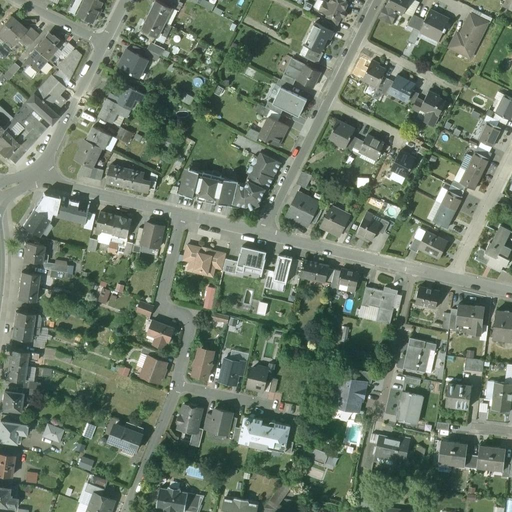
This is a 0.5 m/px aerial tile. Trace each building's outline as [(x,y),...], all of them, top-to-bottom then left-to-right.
[(85,0),(83,0),(76,15),(91,22),(96,14),(97,14),(100,8),(99,7),(85,0)] [(172,7),(156,0),(154,0),(148,14),(164,22),(172,7)] [(192,0),(213,10),(216,4),(206,0),(192,0)] [(346,0),(344,0),(330,0),(328,4),(323,1),(318,11),(327,15),(339,21),(341,17),(343,18),(346,17),(346,16),(345,12),(344,11),(349,2),(346,0)] [(409,0),(388,0),(388,1),(386,6),(398,12),(403,15),(409,0)] [(511,0),(505,0),(503,5),(509,8),(511,3),(511,0)] [(398,12),(386,6),(385,5),(380,16),(383,18),(382,19),(388,22),(389,21),(393,22),(398,12)] [(172,7),(164,22),(170,24),(174,16),(175,17),(179,11),(172,7)] [(437,13),(430,10),(425,20),(426,20),(420,31),(439,41),(444,30),(446,31),(447,28),(446,27),(449,21),(436,15),(437,13)] [(164,22),(148,14),(140,29),(156,37),(164,22)] [(414,14),(406,29),(412,32),(414,28),(419,17),(414,14)] [(471,14),(459,37),(456,36),(450,48),(470,58),(488,23),(471,14)] [(10,15),(0,26),(0,31),(8,38),(4,42),(11,48),(20,37),(24,40),(32,30),(27,25),(24,30),(13,20),(15,19),(10,15)] [(339,21),(327,15),(325,20),(336,26),(337,26),(339,21)] [(425,20),(419,17),(414,28),(420,31),(426,20),(425,20)] [(336,26),(325,20),(322,25),(333,31),(336,26)] [(164,22),(156,37),(163,40),(166,34),(165,34),(170,24),(164,22)] [(322,25),(315,22),(304,45),(312,48),(320,52),(327,37),(330,38),(334,31),(333,31),(322,25)] [(32,30),(24,40),(29,45),(38,35),(32,30)] [(46,36),(35,49),(47,59),(58,47),(46,36)] [(165,48),(152,42),(148,49),(160,55),(161,55),(165,48)] [(68,43),(61,51),(67,55),(74,47),(68,43)] [(67,55),(57,66),(71,77),(82,54),(74,47),(67,55)] [(148,59),(126,48),(117,66),(131,72),(131,73),(139,78),(148,59)] [(320,52),(312,48),(307,58),(318,64),(323,53),(320,52)] [(35,49),(24,61),(36,71),(47,59),(35,49)] [(160,55),(148,49),(145,55),(157,60),(160,55)] [(284,74),(298,81),(313,87),(321,71),(306,64),(292,58),(284,74)] [(14,63),(7,71),(13,75),(19,68),(14,63)] [(385,70),(371,63),(363,79),(371,82),(379,85),(383,77),(384,76),(382,75),(385,70)] [(51,73),(33,93),(48,107),(60,94),(66,87),(51,73)] [(296,80),(284,74),(282,80),(291,85),(293,86),(296,80)] [(415,84),(397,75),(394,82),(389,92),(399,97),(400,95),(408,99),(415,84)] [(379,85),(377,90),(382,92),(388,80),(383,77),(379,85)] [(282,80),(279,79),(276,84),(281,86),(289,90),(291,85),(282,80)] [(394,82),(388,80),(382,92),(382,93),(387,96),(389,92),(394,82)] [(126,84),(120,96),(110,92),(108,97),(131,109),(136,99),(141,102),(145,94),(126,84)] [(281,86),(272,103),(272,104),(283,109),(299,117),(304,107),(304,106),(307,99),(289,90),(281,86)] [(382,92),(377,90),(373,97),(378,100),(382,93),(382,92)] [(439,97),(429,92),(424,101),(421,108),(427,112),(430,113),(431,112),(439,116),(446,102),(439,98),(439,97)] [(48,107),(33,93),(26,102),(34,109),(51,124),(59,116),(48,107)] [(60,94),(48,107),(55,113),(66,99),(60,94)] [(511,114),(511,98),(504,95),(495,113),(508,120),(509,120),(511,114)] [(131,109),(108,97),(99,115),(112,122),(117,111),(127,116),(131,109)] [(424,101),(417,98),(412,109),(419,112),(421,108),(424,101)] [(283,109),(272,104),(272,103),(268,101),(265,107),(280,114),(283,109)] [(26,102),(12,117),(17,122),(20,124),(34,109),(26,102)] [(12,117),(0,106),(0,115),(4,119),(3,121),(7,124),(12,117)] [(430,113),(427,112),(422,121),(434,127),(439,116),(431,112),(430,113)] [(508,120),(495,113),(493,118),(505,125),(508,120)] [(7,124),(4,127),(8,131),(17,122),(12,117),(7,124)] [(271,118),(261,138),(279,147),(288,127),(271,118)] [(355,129),(337,120),(332,130),(333,130),(328,140),(345,148),(346,147),(352,136),(355,129)] [(500,129),(486,122),(480,135),(494,142),(500,129)] [(37,123),(18,144),(19,144),(8,157),(14,163),(45,128),(39,123),(37,123)] [(110,135),(93,126),(86,140),(102,147),(104,148),(110,135)] [(133,132),(121,127),(119,132),(130,138),(133,132)] [(18,144),(5,132),(0,136),(0,142),(4,146),(0,151),(7,157),(8,157),(19,144),(18,144)] [(130,138),(119,132),(116,137),(128,142),(130,138)] [(384,144),(367,135),(364,141),(360,151),(378,160),(381,152),(381,151),(384,144)] [(494,142),(480,135),(477,140),(491,147),(494,142)] [(352,136),(346,147),(352,150),(353,148),(358,138),(352,136)] [(364,141),(358,138),(353,148),(360,151),(364,141)] [(86,140),(85,139),(75,159),(83,163),(92,167),(102,147),(86,140)] [(430,151),(420,147),(417,153),(427,158),(430,151)] [(258,157),(255,155),(247,172),(249,173),(244,184),(238,182),(233,204),(246,207),(249,205),(251,208),(260,204),(258,201),(261,199),(267,188),(268,188),(273,178),(272,177),(274,173),(275,173),(280,162),(260,152),(258,157)] [(400,152),(391,169),(407,177),(416,160),(400,152)] [(488,160),(475,153),(472,158),(486,165),(488,160)] [(486,165),(472,158),(466,170),(480,177),(486,165)] [(92,167),(83,163),(78,175),(90,178),(93,168),(92,167)] [(144,173),(110,165),(106,182),(140,190),(143,180),(144,173)] [(221,176),(203,172),(202,173),(199,173),(199,171),(189,169),(182,184),(179,194),(197,198),(196,199),(215,203),(215,202),(232,206),(233,204),(238,182),(238,181),(224,178),(220,177),(221,176)] [(480,177),(466,170),(460,183),(466,186),(473,190),(480,177)] [(301,171),(295,183),(305,188),(311,175),(301,171)] [(149,182),(148,187),(154,189),(158,175),(152,172),(149,182)] [(149,182),(143,180),(140,190),(140,191),(146,192),(148,187),(149,182)] [(460,183),(453,180),(450,185),(463,192),(466,186),(460,183)] [(463,192),(450,185),(448,191),(460,197),(463,192)] [(320,202),(299,191),(286,216),(307,227),(310,221),(316,209),(320,202)] [(460,197),(448,191),(441,204),(455,210),(461,198),(460,197)] [(51,213),(56,214),(58,205),(59,198),(43,194),(40,208),(39,210),(38,211),(50,219),(51,213)] [(67,207),(58,205),(56,214),(69,218),(82,221),(85,220),(87,219),(88,213),(88,212),(78,210),(80,202),(69,200),(67,207)] [(455,210),(441,204),(435,216),(449,223),(455,210)] [(349,217),(330,207),(321,227),(327,230),(328,229),(340,235),(342,231),(346,222),(349,217)] [(39,210),(34,208),(23,226),(38,236),(41,232),(45,235),(51,225),(47,223),(50,219),(38,211),(39,210)] [(316,209),(310,221),(316,223),(321,211),(316,209)] [(116,215),(101,211),(96,233),(100,234),(101,234),(102,231),(112,233),(116,215)] [(85,222),(84,228),(92,230),(96,215),(88,213),(87,219),(85,220),(85,222)] [(380,224),(371,220),(372,217),(366,214),(356,235),(359,237),(360,235),(372,240),(377,231),(380,224)] [(133,219),(116,215),(112,233),(128,237),(133,219)] [(449,223),(435,216),(433,221),(446,228),(449,223)] [(389,223),(382,220),(380,224),(377,231),(384,234),(389,223)] [(164,226),(146,222),(145,228),(142,243),(159,247),(164,226)] [(352,225),(346,222),(342,231),(347,234),(352,225)] [(511,231),(500,226),(497,232),(508,237),(511,231)] [(145,228),(139,227),(135,245),(141,246),(142,243),(145,228)] [(112,233),(102,231),(101,234),(100,234),(98,240),(110,243),(112,233)] [(447,242),(427,232),(422,242),(419,248),(420,248),(439,258),(447,242)] [(497,232),(491,244),(489,243),(485,251),(480,248),(474,259),(488,266),(488,264),(501,270),(503,265),(506,266),(510,259),(507,258),(511,250),(504,246),(508,237),(497,232)] [(98,240),(90,238),(87,250),(96,251),(98,240)] [(415,238),(409,249),(417,253),(420,248),(419,248),(422,242),(415,238)] [(133,243),(127,242),(124,253),(130,255),(133,243)] [(34,244),(26,243),(23,260),(41,262),(44,245),(39,245),(40,243),(34,243),(34,244)] [(119,245),(110,243),(108,250),(117,253),(119,245)] [(194,246),(187,244),(184,259),(191,261),(194,246)] [(218,252),(194,246),(191,261),(190,263),(196,265),(195,269),(207,272),(208,269),(214,271),(215,267),(218,252)] [(267,251),(243,246),(241,253),(239,261),(237,270),(244,272),(246,265),(263,269),(265,259),(267,251)] [(225,253),(218,252),(215,267),(222,268),(225,253)] [(292,258),(279,254),(275,271),(273,280),(286,283),(292,258)] [(232,260),(226,258),(223,270),(229,272),(232,260)] [(239,261),(232,260),(229,272),(236,273),(237,270),(239,261)] [(330,266),(304,260),(300,277),(325,283),(329,269),(330,266)] [(335,270),(329,269),(325,283),(332,285),(333,280),(335,270)] [(359,273),(342,269),(341,272),(339,282),(338,283),(340,284),(356,287),(359,273)] [(52,270),(50,270),(49,278),(61,279),(62,272),(52,270)] [(275,271),(269,270),(265,287),(271,289),(273,280),(275,271)] [(341,272),(335,270),(333,280),(339,282),(341,272)] [(39,274),(21,272),(19,285),(37,288),(39,274)] [(339,282),(333,280),(332,285),(330,291),(338,293),(340,284),(338,283),(339,282)] [(37,288),(19,285),(17,299),(35,301),(37,288)] [(213,308),(217,287),(209,286),(205,307),(213,308)] [(103,287),(99,300),(107,303),(112,290),(103,287)] [(373,289),(366,287),(362,304),(369,306),(373,289)] [(384,292),(373,289),(369,306),(379,308),(376,321),(390,324),(394,307),(399,308),(401,296),(402,295),(397,294),(398,290),(385,287),(384,292)] [(440,292),(420,287),(416,304),(436,308),(440,292)] [(155,306),(140,300),(137,311),(151,316),(155,306)] [(262,301),(259,312),(267,313),(269,303),(262,301)] [(58,304),(46,302),(45,308),(57,310),(58,304)] [(278,306),(272,304),(269,316),(275,317),(278,306)] [(475,306),(459,304),(457,315),(456,323),(457,323),(465,324),(465,322),(473,323),(474,323),(476,306),(475,306)] [(485,306),(475,305),(475,306),(476,306),(474,323),(473,323),(471,334),(481,335),(482,325),(485,306)] [(57,310),(45,308),(44,315),(56,317),(57,310)] [(33,314),(16,311),(14,323),(31,326),(33,314)] [(511,312),(496,311),(492,338),(511,340),(511,312)] [(229,316),(213,312),(211,319),(228,323),(229,316)] [(36,314),(33,314),(31,326),(39,327),(40,318),(35,317),(36,314)] [(457,315),(450,314),(449,328),(457,330),(457,323),(456,323),(457,315)] [(175,329),(153,320),(148,333),(157,337),(154,344),(164,348),(167,341),(170,342),(175,329)] [(31,326),(14,323),(13,329),(11,329),(10,335),(12,335),(12,338),(30,340),(31,335),(37,336),(39,327),(31,326)] [(488,325),(482,325),(481,335),(480,340),(487,341),(488,325)] [(46,328),(39,327),(37,336),(37,340),(45,341),(46,328)] [(409,344),(423,347),(425,342),(425,341),(410,338),(409,344)] [(37,340),(35,339),(35,340),(33,340),(32,346),(43,348),(45,341),(37,340)] [(436,344),(425,342),(423,347),(430,349),(430,350),(435,351),(436,344)] [(423,347),(409,344),(403,368),(425,373),(425,372),(431,373),(435,353),(435,352),(435,351),(430,350),(430,349),(423,347)] [(160,353),(143,346),(141,353),(149,356),(149,355),(158,359),(160,353)] [(30,352),(10,350),(8,363),(25,365),(26,365),(27,359),(28,359),(29,359),(30,352)] [(67,355),(56,351),(54,357),(65,362),(67,355)] [(213,355),(198,351),(197,359),(194,364),(195,365),(193,374),(207,378),(209,371),(208,370),(212,363),(211,363),(213,355)] [(38,354),(30,352),(29,359),(28,359),(28,360),(37,361),(38,354)] [(158,359),(149,355),(149,356),(141,375),(159,382),(167,362),(158,359)] [(236,361),(230,359),(229,358),(226,357),(224,359),(224,361),(224,362),(220,380),(236,384),(238,373),(241,362),(236,361)] [(466,357),(466,370),(484,371),(485,358),(466,357)] [(248,361),(237,358),(236,361),(241,362),(238,373),(244,374),(248,361)] [(25,365),(8,363),(7,370),(6,371),(5,372),(4,373),(4,375),(5,376),(6,378),(6,379),(23,382),(23,380),(25,365)] [(276,364),(270,363),(268,369),(269,369),(266,381),(271,382),(272,378),(276,364)] [(128,375),(131,368),(123,366),(121,373),(128,375)] [(268,369),(259,367),(259,369),(252,368),(248,387),(264,391),(266,381),(269,369),(268,369)] [(373,373),(360,370),(357,381),(367,383),(367,384),(371,385),(373,373)] [(137,382),(124,377),(125,377),(120,375),(117,381),(134,389),(137,382)] [(357,381),(338,377),(336,385),(337,385),(334,397),(337,397),(335,406),(344,408),(346,411),(350,412),(353,410),(359,411),(362,399),(363,399),(367,384),(367,383),(357,381)] [(420,380),(407,377),(406,384),(418,387),(420,380)] [(278,379),(272,378),(271,382),(269,392),(275,393),(278,379)] [(40,382),(23,380),(23,382),(22,387),(23,387),(32,389),(39,389),(40,382)] [(511,383),(495,381),(492,409),(510,411),(511,400),(511,399),(511,383)] [(32,389),(23,387),(22,393),(22,396),(31,398),(32,389)] [(466,390),(447,387),(445,405),(464,407),(466,390)] [(22,393),(4,391),(2,409),(20,411),(22,396),(22,393)] [(412,394),(409,393),(409,394),(402,393),(396,420),(407,423),(407,422),(417,424),(422,397),(412,395),(412,394)] [(190,405),(184,404),(181,416),(179,416),(177,423),(179,423),(178,428),(193,432),(196,433),(198,427),(202,408),(196,407),(197,405),(190,403),(190,405)] [(232,412),(215,408),(214,414),(210,429),(210,430),(227,434),(229,429),(232,416),(232,412)] [(214,414),(207,413),(204,427),(210,429),(214,414)] [(263,419),(246,415),(245,415),(244,416),(241,428),(239,441),(250,444),(251,438),(257,439),(256,443),(262,444),(267,424),(262,423),(263,419)] [(238,418),(232,416),(229,429),(235,431),(238,418)] [(270,422),(269,424),(267,424),(262,444),(269,446),(269,444),(274,445),(273,449),(282,451),(285,440),(285,437),(288,438),(291,425),(272,420),(271,421),(270,422)] [(18,423),(0,421),(0,441),(15,444),(16,443),(19,444),(20,433),(17,433),(18,423)] [(83,434),(92,438),(97,426),(88,422),(83,434)] [(144,428),(127,422),(125,427),(142,434),(144,428)] [(27,424),(18,423),(17,433),(20,433),(26,434),(27,424)] [(64,430),(47,423),(43,436),(59,442),(64,430)] [(125,427),(116,424),(110,441),(124,446),(135,450),(136,451),(142,434),(125,427)] [(196,433),(193,432),(190,444),(199,446),(204,429),(198,427),(196,433)] [(241,428),(236,427),(233,440),(239,441),(241,428)] [(400,442),(379,437),(377,443),(375,453),(376,453),(388,456),(388,458),(375,455),(374,462),(394,467),(396,458),(397,458),(397,456),(400,442)] [(410,440),(400,438),(400,442),(397,456),(401,456),(403,456),(405,455),(407,452),(410,440)] [(294,442),(285,440),(282,451),(291,453),(294,442)] [(455,442),(442,440),(439,461),(452,462),(455,442)] [(377,443),(370,442),(364,467),(372,470),(374,462),(375,455),(376,453),(375,453),(377,443)] [(468,444),(455,442),(452,462),(465,464),(466,454),(468,444)] [(493,447),(480,445),(478,456),(477,465),(490,467),(493,447)] [(135,450),(124,446),(122,452),(133,456),(135,450)] [(308,446),(302,455),(325,464),(329,454),(308,446)] [(506,448),(493,447),(490,467),(503,469),(506,448)] [(14,455),(0,453),(0,475),(11,477),(14,455)] [(344,459),(329,454),(325,464),(340,470),(344,459)] [(94,461),(88,459),(85,466),(92,468),(94,461)] [(309,473),(319,478),(321,472),(312,468),(309,473)] [(37,473),(27,472),(26,482),(36,483),(37,473)] [(131,475),(124,473),(121,479),(128,482),(131,475)] [(97,483),(106,486),(108,480),(99,477),(97,483)] [(284,480),(264,507),(263,511),(275,511),(275,510),(292,486),(284,480)] [(105,490),(88,483),(85,491),(94,495),(95,494),(103,497),(105,490)] [(181,488),(169,486),(169,489),(161,488),(157,507),(166,508),(165,511),(169,511),(176,511),(177,510),(185,511),(186,511),(189,493),(180,491),(181,488)] [(9,490),(0,488),(0,505),(16,508),(17,499),(10,498),(10,496),(8,495),(9,490)] [(197,511),(204,495),(189,493),(186,511),(192,511),(197,511)] [(103,497),(95,494),(94,495),(90,506),(104,511),(111,511),(115,502),(103,497)] [(375,499),(358,496),(357,508),(374,510),(375,499)] [(235,499),(224,498),(221,511),(257,511),(259,504),(248,502),(249,499),(235,497),(235,499)]
